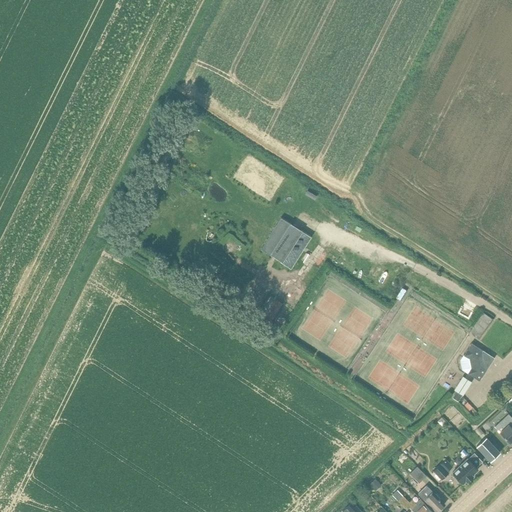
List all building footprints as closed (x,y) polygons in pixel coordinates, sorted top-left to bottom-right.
[(330,215),(333,211),(327,206),(323,211),(330,215)] [(281,218),(261,249),(271,256),(272,255),(281,261),(280,262),(291,269),(311,237),(302,231),(303,231),(290,223),(281,218)] [(241,248),(249,234),(225,220),(222,226),(233,232),(231,235),(239,239),(236,245),(241,248)] [(357,257),(353,261),(361,268),(365,264),(357,257)] [(397,278),(393,287),(402,291),(406,281),(397,278)] [(322,333),(344,292),(325,281),(314,302),(312,301),(301,322),(322,333)] [(477,310),(471,322),(479,326),(484,314),(477,310)] [(430,318),(432,319),(429,326),(434,328),(436,324),(442,327),(436,340),(444,343),(454,323),(433,313),(430,318)] [(395,326),(384,344),(426,369),(437,350),(395,326)] [(466,351),(460,361),(462,370),(467,373),(471,375),(479,381),(487,370),(495,358),(483,350),(472,343),(466,351)] [(467,379),(459,392),(463,395),(471,382),(467,379)] [(500,432),(503,436),(510,443),(511,441),(511,417),(508,414),(495,426),(500,432)] [(477,446),(484,454),(491,461),(500,452),(486,438),(477,446)] [(453,455),(458,449),(452,443),(446,450),(453,455)] [(468,458),(452,472),(462,483),(466,480),(467,481),(473,476),(472,474),(478,469),(468,458)] [(440,464),(433,471),(442,480),(449,473),(444,468),(440,464)] [(416,466),(409,473),(419,483),(426,476),(416,466)] [(369,484),(375,491),(381,485),(374,478),(369,484)] [(425,500),(430,505),(436,511),(445,504),(433,492),(427,485),(418,494),(424,500),(425,500)] [(398,500),(397,501),(407,510),(412,505),(402,496),(397,491),(393,495),(398,500)] [(413,510),(415,511),(433,511),(421,499),(416,504),(417,506),(413,510)] [(342,511),(343,511),(358,511),(350,503),(342,511)]
